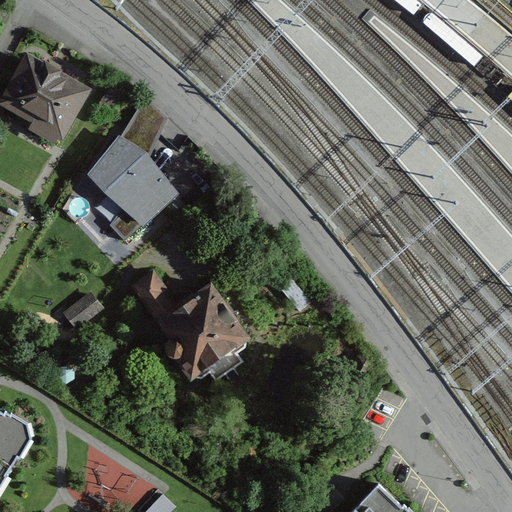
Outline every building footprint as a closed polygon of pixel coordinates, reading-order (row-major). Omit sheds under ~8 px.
[(45,61),(44,63),(25,53),(0,100),(0,105),(32,123),(28,130),(56,145),(59,139),(63,141),(91,89),(61,72),(62,70),(45,61)] [(125,89),(113,81),(99,103),(111,111),(125,89)] [(178,194),(149,157),(168,117),(145,96),(120,136),(119,135),(87,175),(103,193),(121,209),(110,225),(124,241),(141,225),(143,227),(178,194)] [(191,382),(195,379),(201,379),(209,374),(215,382),(243,361),(237,353),(245,348),(246,342),(251,339),(210,282),(176,306),(165,291),(168,290),(154,271),(136,284),(132,287),(129,289),(151,318),(154,316),(171,341),(169,343),(167,346),(166,350),(167,353),(169,356),(172,358),(175,359),(179,358),(182,356),(187,362),(180,367),(191,382)] [(77,330),(104,308),(90,291),(63,313),(77,330)] [(28,422),(12,412),(11,414),(5,410),(4,412),(0,409),(0,488),(32,436),(28,422)] [(341,511),(413,511),(405,503),(402,505),(379,483),(350,511),(343,511),(341,511)]
